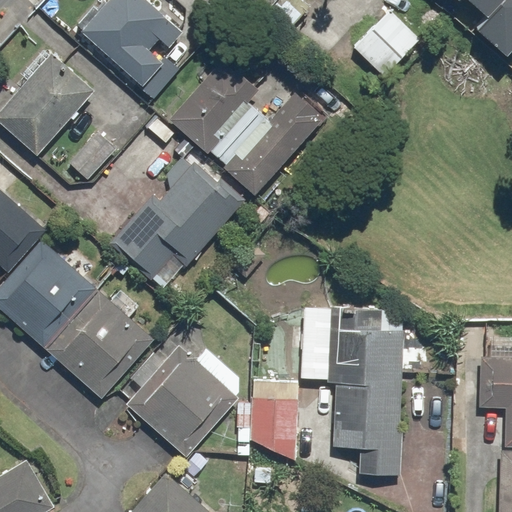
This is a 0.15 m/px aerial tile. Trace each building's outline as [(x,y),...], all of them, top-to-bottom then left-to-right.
[(154,0),(110,0),(86,28),(142,77),(186,27),(154,0)] [(250,0),(262,10),(271,0),(250,0)] [(470,0),(483,10),(491,0),(470,0)] [(511,0),(491,0),(483,10),(473,21),(507,50),(511,45),(511,0)] [(358,41),(390,69),(420,36),(389,7),(358,41)] [(211,76),(176,116),(258,189),(300,142),(298,141),(323,111),(296,89),(272,118),(250,99),(277,66),(242,38),(211,76)] [(0,111),(0,113),(37,147),(96,84),(57,49),(0,111)] [(72,159),(91,176),(120,145),(101,128),(72,159)] [(121,242),(166,282),(244,195),(199,156),(121,242)] [(48,224),(0,184),(0,256),(12,266),(48,224)] [(47,237),(0,288),(0,300),(102,393),(155,335),(47,237)] [(398,468),(405,324),(407,304),(343,300),(343,304),(309,301),(305,376),(339,378),(335,440),(364,441),(363,466),(398,468)] [(182,341),(131,398),(187,448),(238,392),(182,341)] [(511,440),(511,351),(482,350),(480,402),(508,403),(507,440),(511,440)] [(296,454),(300,377),(256,375),(253,434),(296,454)] [(511,511),(511,445),(503,445),(499,511),(511,511)] [(37,511),(57,501),(32,455),(0,472),(0,511),(37,511)] [(215,511),(166,469),(128,511),(215,511)]
